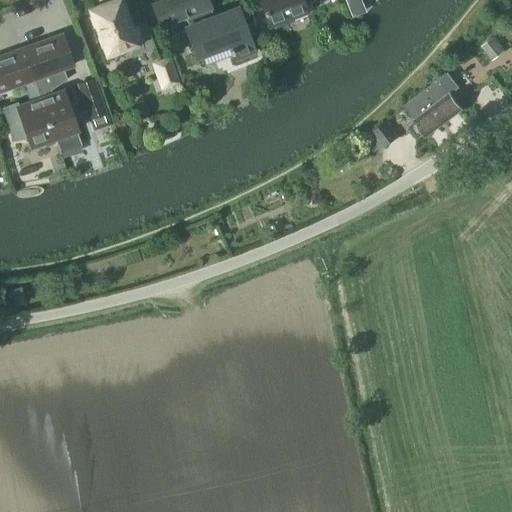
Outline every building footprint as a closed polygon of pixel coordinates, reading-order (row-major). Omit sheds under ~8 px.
[(144,21),(131,27),(120,0),(111,0),(89,9),(109,62),(127,55),(128,56),(154,47),(144,21)] [(174,34),(185,30),(196,58),(229,44),(234,60),(254,52),(237,7),(203,20),(200,12),(211,8),(207,0),(162,0),(171,22),(170,23),(174,34)] [(315,0),(256,0),(267,26),(307,11),(305,5),(316,2),(315,0)] [(76,130),(62,90),(49,95),(48,91),(66,80),(62,69),(72,65),(61,34),(22,48),(33,79),(53,138),(59,153),(80,146),(75,130),(76,130)] [(492,61),(505,51),(493,37),(480,46),(492,61)] [(0,91),(23,83),(33,79),(22,48),(0,56),(0,91)] [(160,91),(180,84),(170,56),(150,63),(160,91)] [(403,105),(404,106),(413,119),(414,120),(413,121),(414,122),(410,126),(408,130),(414,138),(419,137),(423,134),(425,137),(462,109),(450,94),(459,87),(447,72),(438,79),(432,83),(403,105)] [(89,120),(106,114),(94,78),(76,84),(89,120)] [(53,138),(33,79),(23,83),(29,101),(3,111),(8,124),(11,141),(28,139),(31,146),(53,138)] [(384,146),(396,137),(384,121),(372,131),(384,146)]
